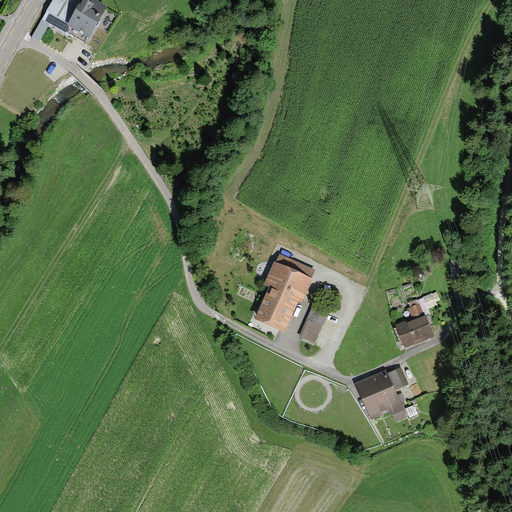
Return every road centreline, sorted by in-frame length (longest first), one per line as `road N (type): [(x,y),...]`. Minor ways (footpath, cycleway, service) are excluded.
road 1 (residential): [(501,289),(461,308),(434,342),(358,378),(283,351),(203,305),(163,189),(92,85),(15,35)]
road 2 (track): [(511,163),(500,255),(501,289),(511,311)]
